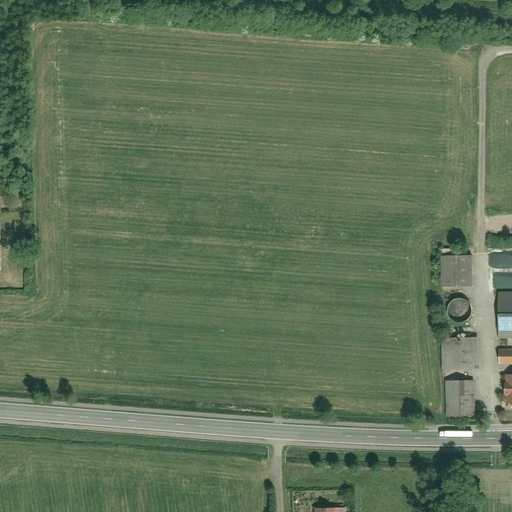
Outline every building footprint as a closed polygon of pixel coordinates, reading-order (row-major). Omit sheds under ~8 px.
[(442,258),(443,287),(474,287),(474,257),(442,258)] [(511,294),(501,295),(501,338),(511,337),(511,294)] [(446,307),(446,318),(451,324),(460,328),(469,326),(476,320),(478,311),(476,304),(469,297),(460,296),(452,299),(446,307)] [(444,341),(445,371),(482,370),(481,339),(444,341)] [(511,349),(501,350),(501,365),(511,365),(511,349)] [(445,382),(446,419),(479,418),(478,381),(445,382)]
